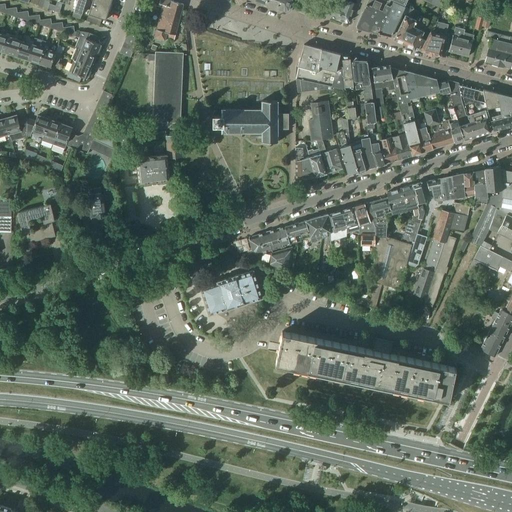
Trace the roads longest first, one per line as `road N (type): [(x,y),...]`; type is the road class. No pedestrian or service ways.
road 1 (primary): [(0,400),(182,425),(511,503)]
road 2 (primary): [(511,474),(190,400),(0,376)]
road 3 (residential): [(494,371),(436,339),(283,301),(252,347),(209,353),(179,327),(154,249)]
road 4 (residential): [(154,249),(511,141)]
road 5 (residential): [(511,86),(345,43)]
road 6 (residential): [(0,299),(154,249)]
road 7 (residential): [(59,90),(93,94),(130,0)]
